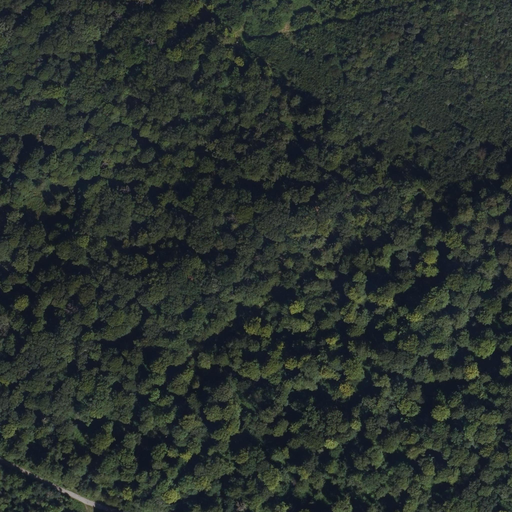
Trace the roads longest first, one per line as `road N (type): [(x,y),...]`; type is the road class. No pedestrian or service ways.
road 1 (unknown): [(511,173),(253,304),(199,347),(79,483),(78,501)]
road 2 (unknown): [(430,0),(0,99)]
road 3 (track): [(0,311),(282,0)]
road 4 (track): [(0,463),(118,511)]
